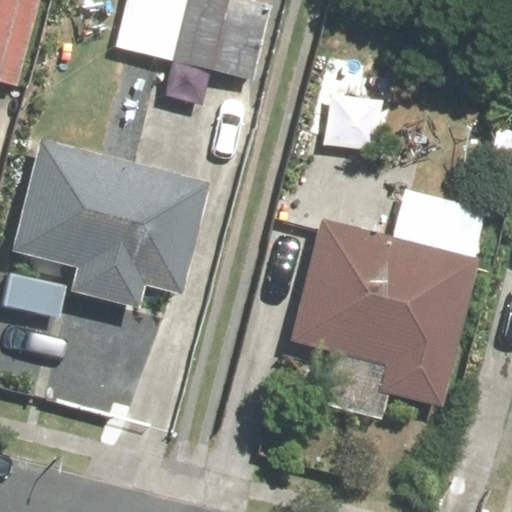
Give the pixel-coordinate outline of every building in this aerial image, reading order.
[(38,0),(0,0),(0,86),(16,91),(38,0)] [(251,87),(267,13),(220,3),(220,0),(120,0),(108,56),(251,87)] [(402,72),(330,57),(311,143),(383,159),(402,72)] [(208,185),(39,142),(11,256),(73,271),(67,296),(137,313),(143,289),(180,298),(208,185)] [(482,263),(319,221),(287,344),(383,369),(376,393),(443,410),(482,263)]
